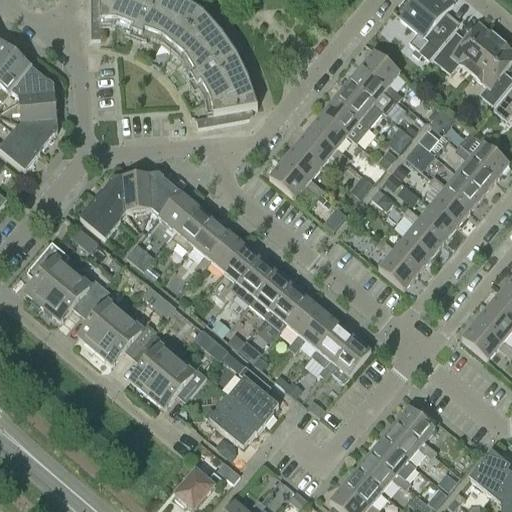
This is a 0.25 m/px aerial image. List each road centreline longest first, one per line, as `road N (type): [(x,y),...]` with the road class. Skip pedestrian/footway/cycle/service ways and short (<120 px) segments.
road 1 (residential): [(413,354),(227,190),(209,151)]
road 2 (residential): [(209,151),(252,144),(372,0)]
road 3 (residential): [(174,444),(0,299)]
road 4 (residential): [(283,434),(321,466),(413,354)]
road 5 (residential): [(511,195),(412,311)]
road 6 (residential): [(413,354),(445,333),(511,253)]
road 7 (residential): [(0,262),(86,154)]
road 8 (residential): [(511,430),(492,425),(413,354)]
road 9 (residential): [(86,154),(209,151)]
road 10 (tertiary): [(91,511),(0,432)]
